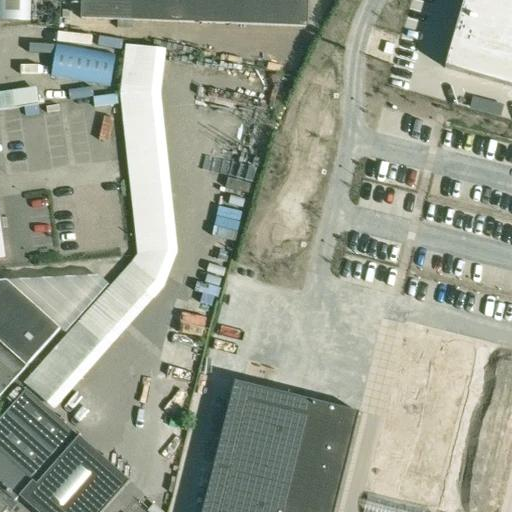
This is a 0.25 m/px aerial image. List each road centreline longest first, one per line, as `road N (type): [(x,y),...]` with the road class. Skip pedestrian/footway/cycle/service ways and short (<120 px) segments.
road 1 (unknown): [(117,511),(153,461),(140,356),(188,268),(188,190)]
road 2 (unknown): [(369,368),(267,335),(235,344),(221,362),(173,511)]
road 3 (unknown): [(356,511),(377,409),(377,377),(369,368)]
